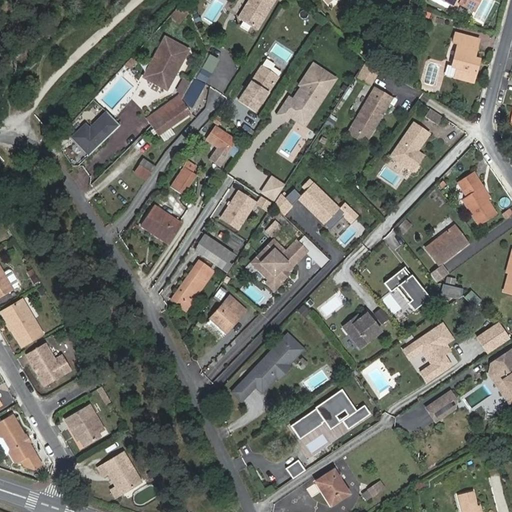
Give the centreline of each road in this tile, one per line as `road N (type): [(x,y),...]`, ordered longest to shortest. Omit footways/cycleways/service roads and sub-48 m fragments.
road 1 (residential): [(254,511),(163,330),(64,169),(29,142),(0,136)]
road 2 (track): [(143,0),(41,95),(13,137)]
road 3 (residential): [(257,511),(389,422)]
